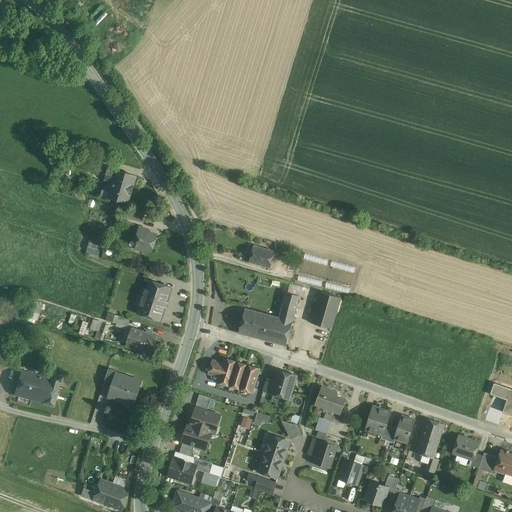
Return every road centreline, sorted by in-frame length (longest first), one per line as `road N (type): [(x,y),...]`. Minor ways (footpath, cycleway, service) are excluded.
road 1 (secondary): [(193,326),(198,283),(183,216),(75,51),(29,0)]
road 2 (residential): [(193,326),(511,436)]
road 3 (residential): [(151,449),(0,407)]
road 4 (secondary): [(151,449),(193,326)]
